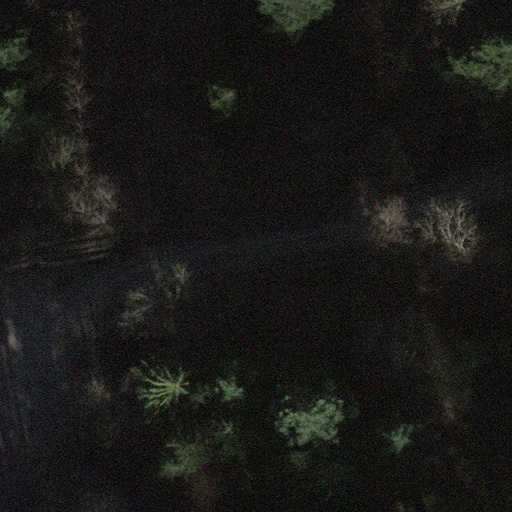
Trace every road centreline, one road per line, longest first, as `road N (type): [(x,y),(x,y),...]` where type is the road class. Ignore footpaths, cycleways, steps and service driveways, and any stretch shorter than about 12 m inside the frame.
road 1 (track): [(511,189),(472,207),(245,227),(85,331),(32,435)]
road 2 (track): [(491,511),(466,434),(282,360),(85,331)]
road 3 (track): [(147,511),(32,435)]
